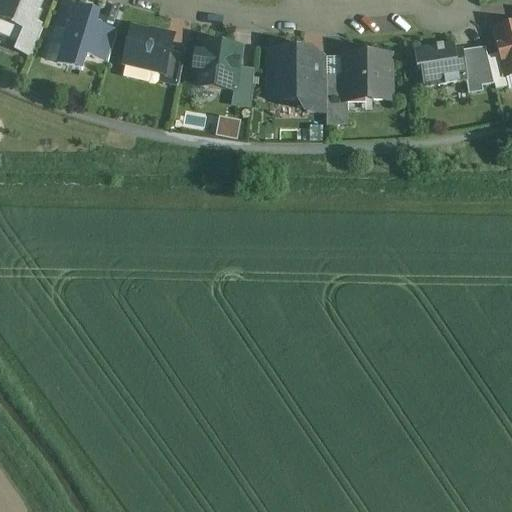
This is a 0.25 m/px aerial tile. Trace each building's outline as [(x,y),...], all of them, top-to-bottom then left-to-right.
[(42,0),(0,0),(0,36),(21,46),(24,47),(32,26),(42,0)] [(83,14),(66,8),(59,31),(56,30),(51,47),(62,50),(57,66),(82,73),(95,30),(98,21),(82,17),(83,14)] [(32,26),(24,47),(21,46),(19,52),(32,58),(43,29),(41,28),(41,30),(32,26)] [(511,28),(494,33),(500,55),(506,80),(511,78),(511,28)] [(117,37),(95,30),(87,58),(109,64),(117,37)] [(173,41),(150,35),(150,36),(133,32),(125,67),(163,76),(165,76),(170,52),(173,41)] [(241,51),(205,46),(203,57),(197,56),(195,73),(201,73),(199,89),(234,94),(235,94),(238,70),(241,51)] [(454,47),(414,53),(418,74),(421,73),(424,91),(468,85),(467,79),(463,54),(456,56),(454,47)] [(185,56),(170,52),(165,76),(163,76),(162,84),(179,89),(185,56)] [(486,52),(463,56),(467,79),(478,78),(480,90),(494,88),(487,59),(486,52)] [(500,55),(487,59),(494,88),(495,88),(496,93),(508,90),(506,80),(500,55)] [(309,56),(270,56),(270,104),(307,104),(309,104),(309,80),(309,56)] [(390,60),(345,60),(346,79),(346,99),(347,99),(366,99),(372,104),(391,104),(390,60)] [(255,73),(238,70),(235,94),(234,94),(232,106),(252,108),(255,73)] [(346,79),(327,80),(327,116),(342,115),(342,104),(347,99),(346,99),(346,79)] [(327,116),(327,80),(309,80),(309,104),(307,104),(307,116),(327,116)] [(239,142),(243,122),(221,118),(217,137),(239,142)]
